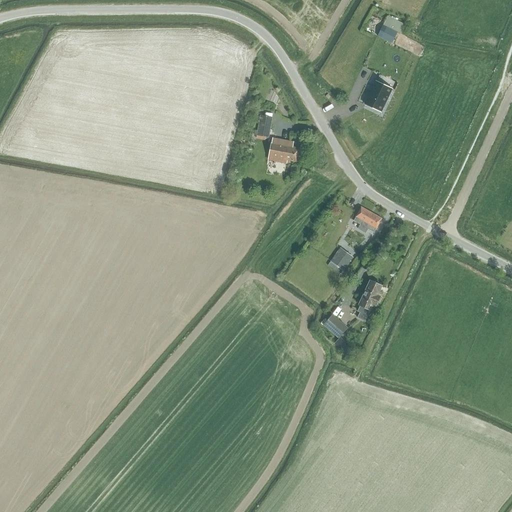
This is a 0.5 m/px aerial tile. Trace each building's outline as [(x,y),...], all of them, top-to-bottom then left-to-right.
[(379,33),(393,40),(397,33),(383,26),(379,33)] [(377,81),(366,105),(380,112),(391,88),(381,83),(377,81)] [(273,118),(260,115),(256,135),(256,136),(256,139),(265,140),(265,137),(269,138),(273,118)] [(286,160),(297,162),(299,148),(293,147),(293,142),(272,138),(271,143),(268,157),(269,157),(268,159),(269,159),(269,157),(285,160),(286,161),(286,160)] [(376,229),(381,219),(361,207),(355,217),(356,217),(354,221),(360,225),(367,229),(373,232),(376,228),(376,229)] [(367,229),(360,225),(357,229),(365,233),(367,229)] [(330,261),(343,270),(352,258),(340,248),(330,261)] [(376,296),(381,286),(369,281),(358,305),(360,305),(357,312),(359,313),(357,318),(365,321),(372,304),(375,305),(379,297),(376,296)] [(348,328),(332,314),(323,325),(338,339),(348,328)] [(353,352),(338,339),(334,344),(350,356),(353,352)]
